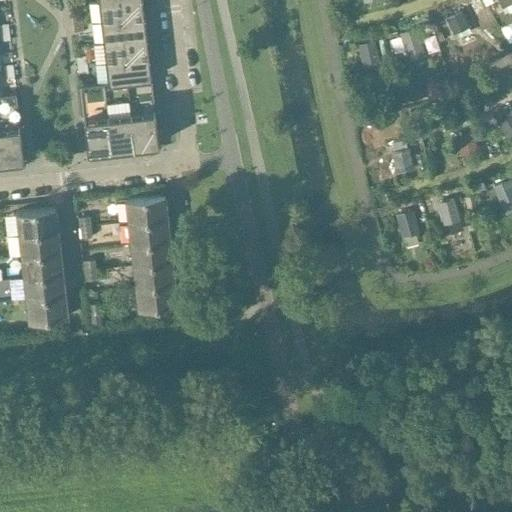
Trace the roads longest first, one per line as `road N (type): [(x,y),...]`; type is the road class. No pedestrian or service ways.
road 1 (residential): [(0,183),(184,159),(170,0)]
road 2 (unclassified): [(364,500),(400,483),(511,489)]
